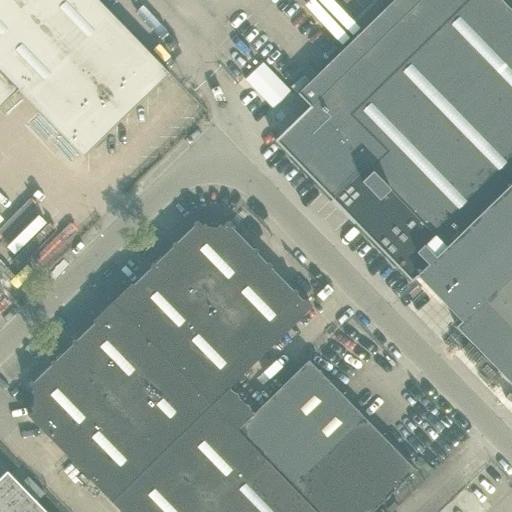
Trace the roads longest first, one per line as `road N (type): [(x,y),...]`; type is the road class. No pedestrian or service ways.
road 1 (unclassified): [(511,450),(245,177),(215,160),(185,169),(0,351)]
road 2 (unknown): [(211,161),(223,107),(216,81),(174,33)]
